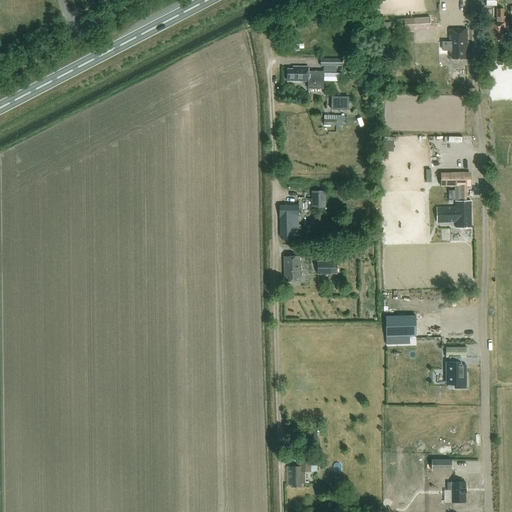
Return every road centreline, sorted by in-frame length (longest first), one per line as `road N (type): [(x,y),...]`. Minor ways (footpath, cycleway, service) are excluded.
road 1 (track): [(486,511),(473,18)]
road 2 (track): [(268,44),(283,511)]
road 3 (trunk): [(0,107),(209,0)]
road 4 (unclassified): [(0,81),(147,0)]
